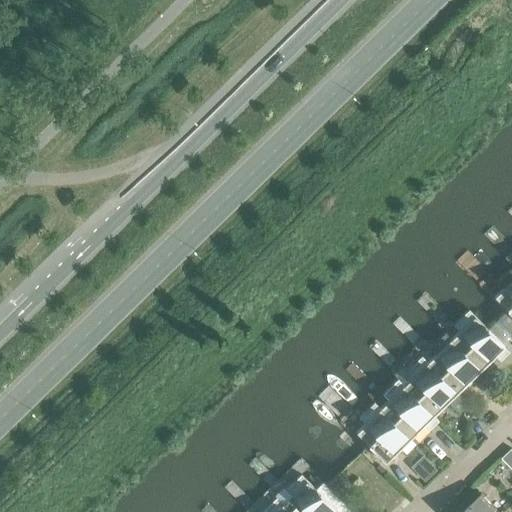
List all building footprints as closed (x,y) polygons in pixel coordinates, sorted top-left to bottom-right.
[(511,267),(496,282),(502,289),(493,297),(506,310),(511,316),(511,267)] [(459,332),(451,339),(450,340),(479,370),(480,369),(494,356),(499,361),(509,352),(504,346),(468,310),(452,325),(459,332)] [(504,313),(496,320),(511,335),(511,316),(506,310),(504,313)] [(435,355),(427,362),(427,363),(456,393),(456,392),(470,379),(476,384),(485,375),(480,369),(479,370),(450,340),(451,339),(444,333),(429,348),(435,355)] [(411,378),(403,385),(403,386),(432,416),(433,415),(447,402),(452,407),(462,398),(456,392),(456,393),(427,363),(427,362),(421,356),(405,371),(411,378)] [(388,401),(380,408),(379,409),(409,439),(409,438),(423,425),(429,430),(438,421),(433,415),(432,416),(403,386),(403,385),(397,379),(382,394),(388,401)] [(379,409),(380,408),(374,402),(358,417),(364,424),(355,432),(384,462),(399,448),(405,453),(415,444),(409,438),(409,439),(379,409)] [(501,458),(511,469),(511,450),(511,449),(501,458)] [(422,455),(410,467),(424,481),(436,469),(422,455)] [(291,496),(283,504),(282,504),(290,511),(337,511),(320,495),(300,474),(284,489),(291,496)] [(327,488),(320,495),(337,511),(351,511),(336,496),(327,488)] [(496,511),(480,495),(481,494),(461,511),(496,511)] [(290,511),(282,504),(283,504),(276,497),(260,511),(290,511)]
